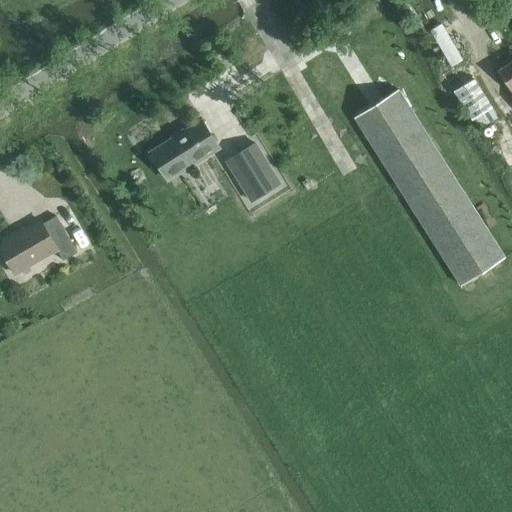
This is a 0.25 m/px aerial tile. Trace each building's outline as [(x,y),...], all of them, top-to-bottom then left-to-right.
[(511,61),(499,70),(511,91),(511,61)] [(454,91),(473,120),(493,107),(474,78),(454,91)] [(354,117),(461,286),(506,257),(399,89),(354,117)] [(168,181),(220,149),(202,120),(151,152),(168,181)] [(255,143),(227,160),(252,201),(280,184),(255,143)] [(0,244),(0,246),(17,275),(58,251),(63,260),(78,252),(57,215),(43,223),(41,220),(0,244)]
